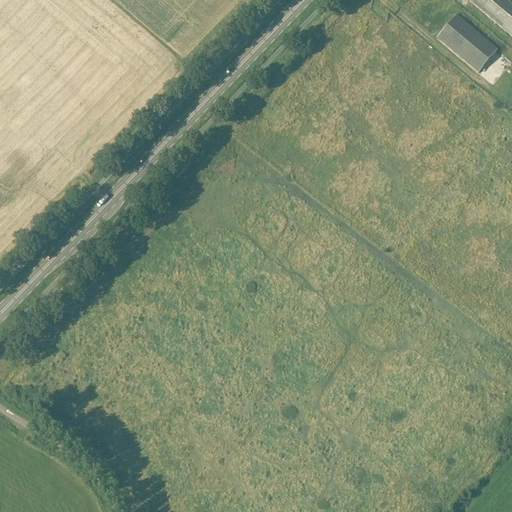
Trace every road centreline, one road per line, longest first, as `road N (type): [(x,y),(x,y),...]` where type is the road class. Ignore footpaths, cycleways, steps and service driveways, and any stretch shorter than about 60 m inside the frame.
road 1 (primary): [(0,314),(303,0)]
road 2 (unclassified): [(117,511),(92,472),(0,409)]
